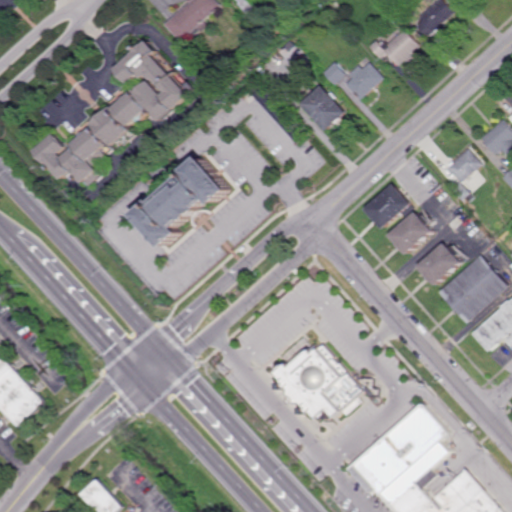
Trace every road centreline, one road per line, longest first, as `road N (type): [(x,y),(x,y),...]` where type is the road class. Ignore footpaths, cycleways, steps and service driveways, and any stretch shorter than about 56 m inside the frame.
road 1 (residential): [(316,220),(511,444)]
road 2 (residential): [(316,220),(511,43)]
road 3 (primary): [(160,345),(0,171)]
road 4 (primary): [(0,224),(152,389)]
road 5 (residential): [(179,366),(306,250),(316,220)]
road 6 (residential): [(316,220),(288,228),(160,345)]
road 7 (primary): [(313,511),(179,366)]
road 8 (residential): [(160,345),(61,436),(39,478)]
road 9 (primary): [(152,389),(264,511)]
road 10 (residential): [(39,478),(152,389)]
road 11 (residential): [(0,100),(70,36),(81,12)]
